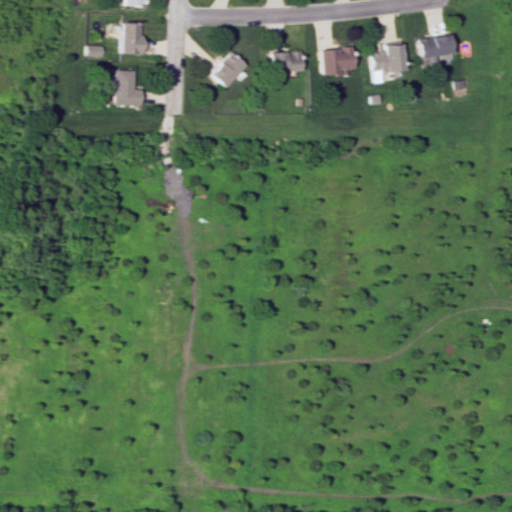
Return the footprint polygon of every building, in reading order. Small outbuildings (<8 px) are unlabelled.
[(114,52),(136,53),(136,22),(115,22),(114,52)] [(446,52),(443,33),(411,38),(414,57),(446,52)] [(397,70),(396,44),(373,45),(374,51),(363,52),(364,71),(397,70)] [(98,56),(98,45),(82,45),(82,55),(98,56)] [(314,72),(345,71),(344,47),(313,48),(314,72)] [(204,74),(219,87),(240,64),(225,51),(204,74)] [(264,70),(294,70),(294,51),(264,51),(264,70)] [(128,88),(129,69),(110,69),(109,84),(105,84),(104,96),(109,96),(108,104),(135,104),(135,88),(128,88)]
